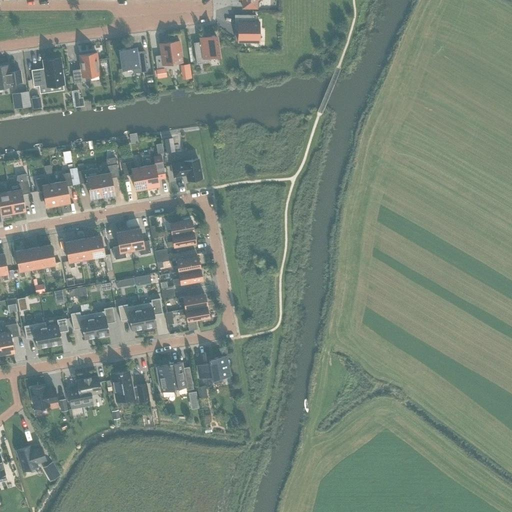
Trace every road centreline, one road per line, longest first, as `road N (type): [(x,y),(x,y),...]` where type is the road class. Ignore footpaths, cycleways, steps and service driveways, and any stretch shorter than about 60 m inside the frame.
road 1 (residential): [(0,234),(205,194),(231,332),(13,373)]
road 2 (residential): [(0,47),(126,28),(131,16)]
road 3 (residential): [(131,16),(124,5),(0,6)]
